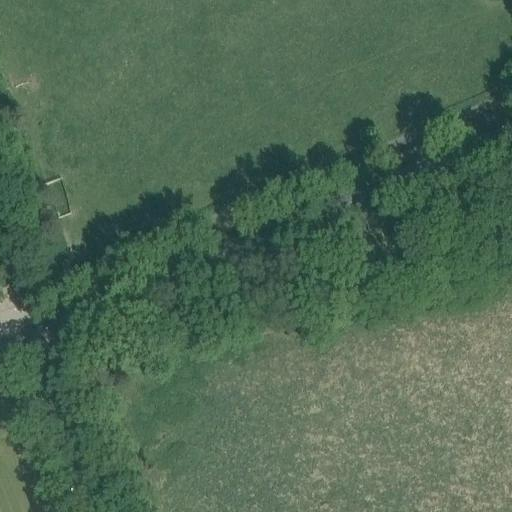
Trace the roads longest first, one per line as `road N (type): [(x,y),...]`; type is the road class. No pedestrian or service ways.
road 1 (tertiary): [(0,344),(511,125)]
road 2 (track): [(0,273),(95,511)]
